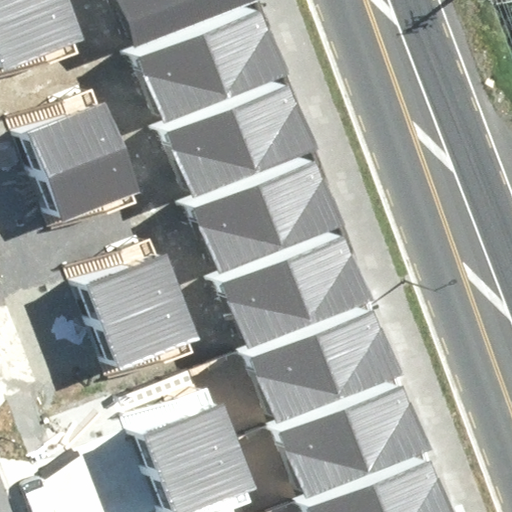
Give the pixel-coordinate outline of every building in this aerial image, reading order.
[(52,0),(0,19),(0,62),(2,67),(82,36),(68,0),(52,0)] [(0,0),(0,19),(52,0),(0,0)] [(250,0),(119,0),(137,48),(253,5),(250,0)] [(258,18),(142,60),(163,118),(279,75),(258,18)] [(284,94),(168,137),(190,194),(306,152),(284,94)] [(29,134),(44,174),(125,144),(110,104),(29,134)] [(44,174),(60,216),(140,186),(125,144),(44,174)] [(311,169),(195,212),(217,269),(332,227),(311,169)] [(340,246),(224,289),(245,346),(361,303),(340,246)] [(86,285),(102,325),(182,295),(167,255),(86,285)] [(102,325),(117,367),(197,337),(182,295),(102,325)] [(372,324),(256,367),(277,424),(393,381),(372,324)] [(396,392),(280,434),(301,491),(417,449),(396,392)] [(143,437),(158,478),(239,448),(223,407),(143,437)] [(158,478),(170,511),(193,511),(254,489),(239,448),(158,478)] [(440,511),(427,474),(322,511),(440,511)]
